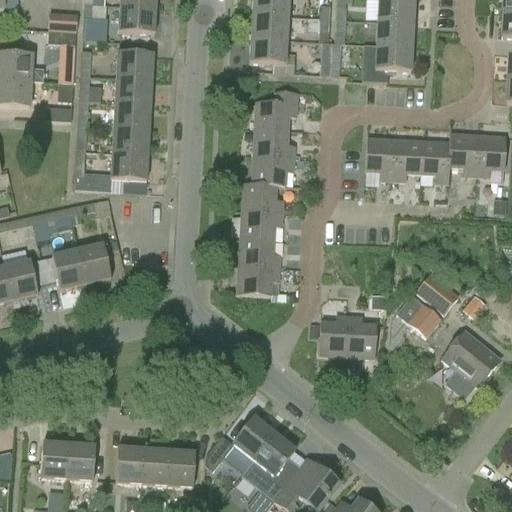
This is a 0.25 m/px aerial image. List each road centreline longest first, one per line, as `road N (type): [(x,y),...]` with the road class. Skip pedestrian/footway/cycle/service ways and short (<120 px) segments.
road 1 (residential): [(260,374),(307,304),(312,223),(326,192),(333,130),(353,117),(439,120),(474,104),(483,64),(465,33),(465,0)]
road 2 (tertiary): [(183,316),(196,34),(205,0)]
road 3 (tertiary): [(431,507),(260,374)]
road 4 (residential): [(0,361),(183,316)]
road 5 (residential): [(431,507),(511,404)]
